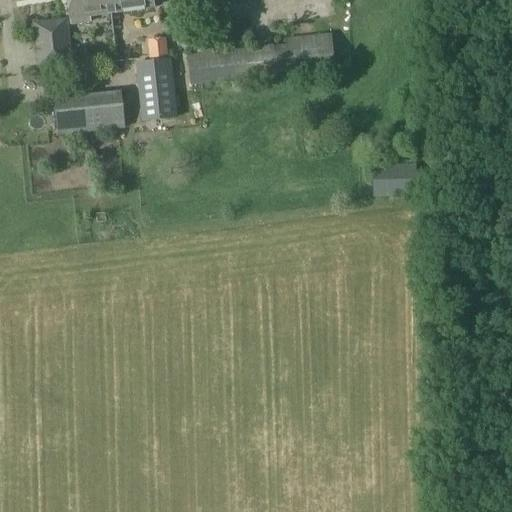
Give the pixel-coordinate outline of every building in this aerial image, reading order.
[(67,0),(71,25),(90,22),(89,17),(111,14),(108,0),(67,0)] [(108,0),(111,14),(119,13),(153,8),(151,0),(108,0)] [(66,20),(35,23),(39,67),(70,64),(66,20)] [(168,62),(166,40),(149,42),(151,64),(137,65),(142,119),(176,116),(171,62),(168,62)] [(191,85),(332,72),(329,44),(188,57),(191,85)] [(70,50),(75,93),(91,91),(85,47),(70,50)] [(58,135),(121,130),(118,94),(55,99),(58,135)] [(370,198),(415,196),(414,167),(369,169),(370,198)]
